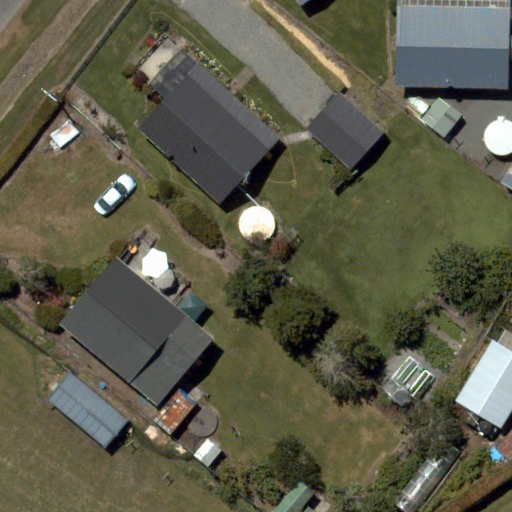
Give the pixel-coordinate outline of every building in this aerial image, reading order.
[(293,0),(304,14),(322,0),(293,0)] [(510,14),(402,14),(403,94),(510,93),(510,14)] [(200,73),(141,139),(227,216),(287,150),(200,73)] [(344,92),(307,135),(355,176),(392,133),(344,92)] [(511,174),(503,189),(511,193),(511,174)] [(118,269),(63,334),(157,413),(212,348),(118,269)] [(511,331),(497,324),(452,404),(502,432),(511,413),(511,331)]
